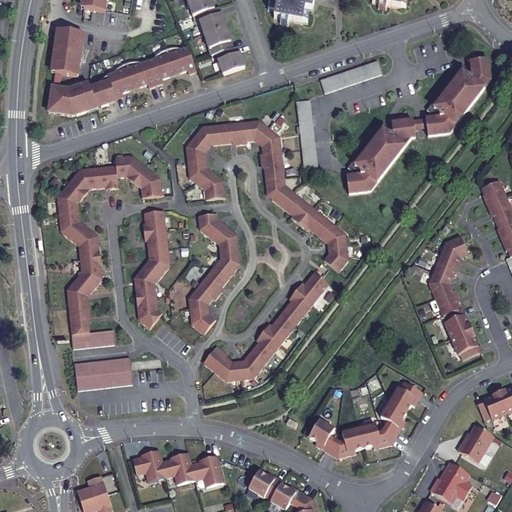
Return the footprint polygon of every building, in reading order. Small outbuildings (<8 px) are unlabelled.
[(83,0),(83,4),(86,5),(85,10),(106,13),(108,1),(109,1),(110,0),(83,0)] [(196,17),(215,11),(210,0),(185,0),(193,19),(196,17)] [(269,0),(268,13),(274,14),(274,20),(279,21),(279,27),(286,28),(287,22),(307,25),(308,19),(304,18),(305,11),(311,12),(312,4),(312,0),(269,0)] [(389,11),(390,6),(408,9),(410,3),(405,2),(404,0),(376,0),(376,3),(382,4),(382,10),(389,11)] [(218,10),(215,11),(196,17),(204,37),(225,29),(218,10)] [(217,56),(233,50),(225,29),(204,37),(212,58),(217,56)] [(85,35),(59,31),(56,52),(53,74),(56,74),(54,89),(53,88),(51,105),(50,113),(72,117),(77,115),(77,116),(99,110),(98,107),(102,106),(102,108),(110,106),(110,103),(125,98),(124,95),(131,92),(131,90),(141,86),(142,89),(149,86),(150,90),(165,85),(164,82),(171,79),(171,77),(181,73),(182,76),(189,73),(190,77),(197,75),(189,51),(183,53),(183,51),(180,50),(178,50),(175,50),(173,50),(170,50),(167,51),(165,52),(163,53),(161,55),(159,57),(157,59),(156,60),(157,62),(143,67),(142,65),(140,64),(137,63),(135,63),(132,63),(129,63),(127,64),(124,65),(122,66),(120,68),(118,70),(116,72),(116,74),(116,75),(109,78),(107,79),(105,80),(103,81),(101,83),(100,85),(101,87),(92,89),(90,84),(79,88),(80,89),(70,93),(65,92),(65,90),(60,89),(62,75),(79,77),(81,66),(79,66),(82,46),(84,46),(85,35)] [(237,49),(233,50),(217,56),(225,77),(244,70),(237,49)] [(457,75),(460,77),(437,108),(434,105),(428,113),(432,117),(433,120),(426,121),(429,139),(450,136),(491,83),(488,61),(471,64),(471,70),(468,71),(463,67),(457,75)] [(378,63),(321,82),(325,96),(383,76),(378,63)] [(311,102),(298,103),(301,128),(306,170),(319,169),(311,102)] [(206,202),(225,200),(224,188),(220,188),(219,181),(207,172),(206,154),(211,148),(236,145),(236,147),(247,146),(247,144),(255,143),(262,148),(263,157),(260,157),(261,168),(264,168),(265,183),(267,183),(268,194),(274,198),(271,201),(293,218),(291,220),(308,233),(309,231),(329,247),(330,255),(324,263),(339,275),(349,262),(346,236),(285,187),(280,139),(259,123),(202,129),(186,150),(189,180),(205,193),(206,202)] [(416,140),(414,123),(392,125),(393,128),(389,128),(384,125),(378,133),(381,135),(358,166),(355,163),(349,171),(354,175),(354,178),(348,179),(350,197),(352,197),(372,194),(412,141),(416,140)] [(69,296),(74,337),(91,335),(90,319),(92,319),(89,296),(93,295),(103,282),(102,273),(103,273),(101,246),(100,246),(99,237),(86,226),(83,227),(80,203),(83,203),(89,195),(89,192),(111,189),(111,191),(120,190),(119,180),(131,179),(131,182),(139,189),(142,188),(143,201),(163,198),(162,184),(159,181),(160,180),(136,160),(134,161),(132,159),(117,160),(118,168),(85,172),(82,175),(81,173),(60,199),(62,200),(60,203),(62,232),(65,234),(64,236),(80,249),(83,275),(70,292),(71,293),(69,296)] [(496,216),(498,221),(501,216),(509,207),(511,205),(511,203),(511,202),(511,201),(504,184),(486,191),(490,201),(488,202),(491,209),(494,217),(496,216)] [(501,216),(498,221),(500,225),(500,226),(501,229),(502,228),(511,217),(511,216),(511,203),(511,205),(509,207),(501,216)] [(165,214),(145,216),(146,226),(144,227),(146,243),(148,243),(150,265),(147,265),(136,279),(137,288),(136,288),(139,315),(140,315),(141,323),(150,331),(163,316),(159,312),(156,287),(170,270),(168,269),(171,266),(165,214)] [(204,337),(216,322),(209,316),(208,308),(213,301),(215,303),(222,294),(220,292),(237,270),(235,268),(239,262),(237,242),(231,237),(233,234),(217,221),(216,216),(198,218),(200,232),(219,247),(220,261),(189,301),(192,327),(204,337)] [(511,216),(511,217),(502,228),(501,229),(504,236),(502,236),(505,243),(508,251),(509,250),(511,256),(511,216)] [(432,285),(437,297),(445,287),(452,277),(460,266),(463,263),(461,263),(463,259),(467,258),(470,254),(471,253),(465,238),(450,244),(432,285)] [(465,264),(463,263),(460,266),(452,277),(445,287),(437,297),(438,299),(439,302),(441,307),(446,300),(451,293),(454,289),(452,284),(454,280),(455,281),(460,271),(461,272),(465,264)] [(217,349),(203,365),(227,384),(254,381),(329,287),(314,275),(305,287),(303,285),(289,302),(291,304),(272,328),(270,326),(256,343),(258,345),(243,364),(234,365),(222,356),(224,354),(217,349)] [(446,300),(441,307),(445,317),(446,317),(449,323),(447,324),(454,340),(460,356),(461,355),(464,362),(482,355),(476,339),(477,338),(472,325),(470,326),(464,310),(463,310),(460,300),(461,299),(458,292),(455,292),(454,289),(451,293),(446,300)] [(115,332),(74,337),(75,351),(117,347),(115,332)] [(131,360),(123,361),(126,387),(134,386),(133,373),(131,360)] [(123,361),(77,366),(79,392),(95,391),(126,387),(123,361)] [(335,431),(320,423),(309,440),(317,445),(316,447),(338,461),(356,456),(355,453),(373,449),(374,452),(392,447),(405,425),(403,423),(407,415),(412,408),(414,409),(423,395),(404,384),(400,391),(398,390),(381,420),(388,424),(382,434),(378,435),(376,427),(359,431),(342,436),(344,444),(340,445),(331,439),(335,431)] [(493,399),(477,406),(481,414),(484,423),(491,421),(491,422),(507,416),(511,413),(511,391),(506,394),(506,392),(499,395),(492,398),(493,399)] [(298,426),(289,421),(287,426),(295,430),(298,426)] [(494,439),(476,428),(467,442),(466,441),(458,453),(478,465),(494,439)] [(133,462),(136,477),(146,475),(148,485),(166,480),(175,478),(177,487),(204,481),(206,490),(224,485),(217,458),(203,462),(203,464),(191,467),(189,455),(174,459),(174,462),(162,465),(160,453),(145,457),(146,459),(133,462)] [(466,483),(470,477),(450,465),(443,478),(444,478),(442,483),(438,481),(431,494),(452,507),(457,499),(464,503),(473,488),(466,483)] [(268,479),(259,474),(249,491),(264,500),(265,498),(272,502),(271,504),(283,511),(286,511),(290,506),(301,511),(300,511),(315,511),(313,502),(291,489),(289,492),(282,487),(283,484),(269,476),(268,479)] [(83,505),(107,497),(101,478),(89,482),(91,490),(79,494),(83,505)] [(111,511),(107,497),(83,505),(84,511),(111,511)] [(440,511),(426,503),(420,511),(440,511)]
